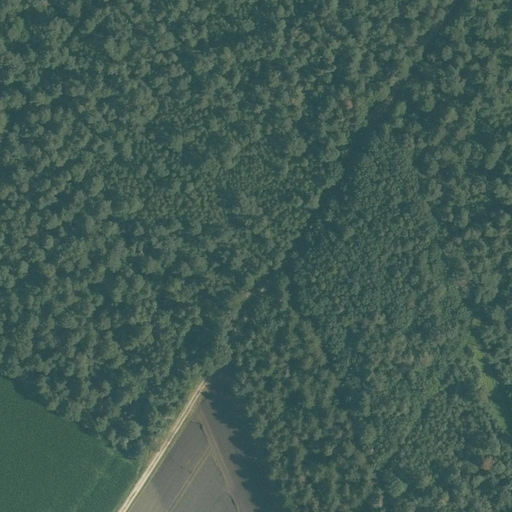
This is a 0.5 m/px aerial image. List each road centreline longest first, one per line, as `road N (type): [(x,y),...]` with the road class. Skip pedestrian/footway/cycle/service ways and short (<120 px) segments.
road 1 (track): [(457,0),(120,511)]
road 2 (track): [(289,511),(228,368),(218,362)]
